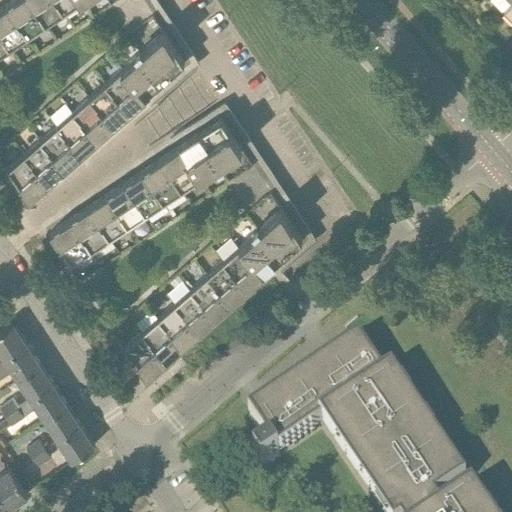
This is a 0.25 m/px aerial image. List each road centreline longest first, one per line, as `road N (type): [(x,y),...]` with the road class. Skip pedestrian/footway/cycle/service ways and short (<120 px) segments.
road 1 (residential): [(135,455),(490,151)]
road 2 (unknown): [(222,70),(3,251)]
road 3 (residential): [(135,455),(3,251)]
road 4 (tertiary): [(490,151),(361,0)]
